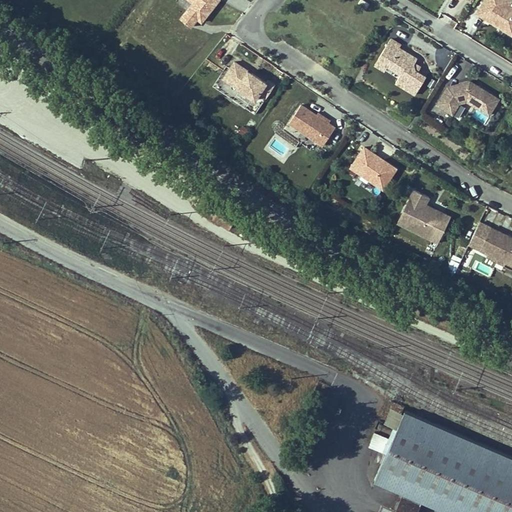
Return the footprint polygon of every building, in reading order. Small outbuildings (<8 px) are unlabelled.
[(219,0),(193,0),(194,1),(182,17),(192,25),(199,17),(203,20),(219,0)] [(511,29),(511,8),(505,4),(507,0),(480,0),(473,12),(510,34),(511,29)] [(411,61),(413,57),(395,46),(397,44),(386,38),(371,63),(381,69),(385,62),(390,61),(398,66),(398,70),(392,81),(412,93),(422,75),(414,70),(411,68),(410,63),(411,61)] [(249,73),(245,70),(231,61),(221,77),(252,98),(257,92),(264,96),(271,84),(264,79),(263,82),(249,73)] [(496,96),(467,79),(456,81),(451,88),(445,84),(434,101),(457,115),(466,99),(486,112),(496,96)] [(315,112),(313,114),(298,104),(286,122),(320,144),(332,126),(326,122),(327,120),(315,112)] [(250,118),(245,125),(252,130),(257,123),(250,118)] [(282,162),(294,148),(276,134),(265,148),(282,162)] [(393,167),(377,156),(368,150),(361,146),(348,166),(380,188),(393,167)] [(438,217),(420,208),(423,203),(426,196),(411,188),(395,221),(428,237),(438,217)] [(441,212),(423,203),(420,208),(438,217),(441,212)] [(248,227),(211,204),(207,211),(225,223),(223,226),(241,238),(248,227)] [(511,265),(511,237),(503,233),(501,236),(495,233),(497,230),(488,226),(477,248),(486,252),(487,251),(494,254),(495,252),(504,257),(502,260),(511,265)] [(476,261),(474,267),(489,274),(492,268),(476,261)] [(511,511),(511,458),(401,412),(388,443),(385,442),(382,437),(376,434),(370,436),(367,443),(371,449),(376,451),(382,449),(386,450),(373,479),(453,511),(511,511)] [(402,502),(399,509),(405,511),(415,511),(420,504),(409,499),(407,504),(402,502)]
